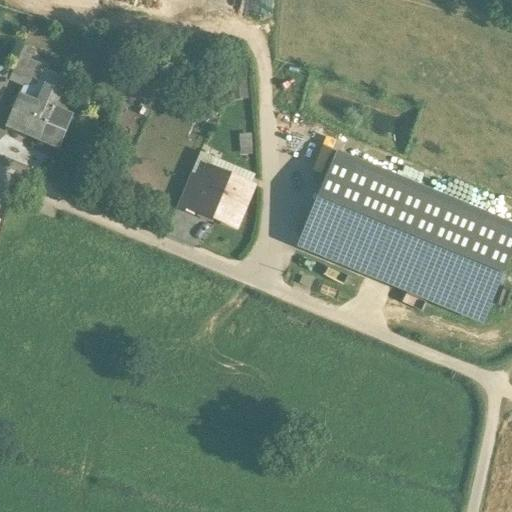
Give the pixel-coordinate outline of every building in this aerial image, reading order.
[(85,38),(76,58),(99,68),(107,48),(85,38)] [(43,72),(29,66),(30,62),(19,57),(9,80),(24,86),(35,91),(42,72),(43,72)] [(11,72),(0,67),(0,98),(1,99),(9,80),(8,80),(11,72)] [(35,91),(24,86),(18,98),(38,106),(46,87),(60,92),(64,94),(69,83),(42,72),(35,91)] [(60,92),(46,87),(38,106),(52,112),(53,113),(54,110),(53,110),(60,92)] [(38,106),(18,98),(6,127),(38,141),(44,126),(45,127),(52,112),(38,106)] [(52,112),(45,127),(44,126),(38,141),(59,149),(71,120),(53,113),(52,112)] [(511,255),(511,229),(336,159),(299,251),(484,325),(511,255)] [(250,187),(209,170),(205,182),(193,211),(194,212),(233,228),(250,187)] [(205,182),(190,176),(176,209),(193,216),(194,212),(193,211),(205,182)]
